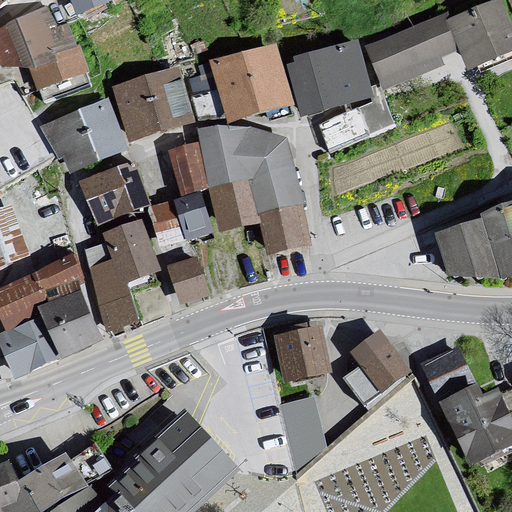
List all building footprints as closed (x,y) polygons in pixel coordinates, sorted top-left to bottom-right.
[(0,0),(0,20),(13,12),(4,0),(0,0)] [(4,0),(13,12),(31,0),(4,0)] [(108,0),(76,0),(85,18),(111,7),(108,0)] [(511,19),(505,2),(453,22),(468,60),(473,75),(511,59),(511,19)] [(468,60),(453,22),(450,15),(368,48),(386,93),(468,60)] [(45,16),(0,38),(0,70),(3,76),(28,75),(45,113),(94,92),(89,81),(66,33),(56,38),(45,16)] [(362,43),(289,65),(308,126),(381,103),(362,43)] [(244,54),(210,63),(229,126),(295,107),(278,45),(244,54)] [(180,68),(113,88),(130,145),(197,125),(180,68)] [(131,158),(107,104),(44,131),(67,185),(131,158)] [(218,127),(198,130),(200,144),(210,191),(250,182),(260,216),(304,206),(289,140),(251,130),(218,127)] [(200,144),(169,151),(182,198),(202,192),(210,191),(200,144)] [(136,162),(81,182),(97,226),(153,207),(136,162)] [(250,182),(210,191),(220,233),(262,224),(260,216),(250,182)] [(153,207),(161,248),(215,234),(202,192),(182,198),(153,207)] [(304,206),(260,216),(262,224),(269,257),(313,247),(304,206)] [(0,273),(30,263),(10,211),(0,214),(0,273)] [(511,213),(486,220),(488,225),(505,288),(511,286),(511,213)] [(143,225),(105,239),(107,246),(126,293),(157,281),(163,279),(143,225)] [(488,225),(440,240),(453,284),(505,288),(488,225)] [(126,293),(107,246),(86,255),(110,339),(160,322),(168,309),(163,289),(157,281),(126,293)] [(0,289),(0,317),(7,333),(42,318),(39,308),(83,291),(82,286),(86,284),(77,254),(0,289)] [(199,261),(170,271),(183,309),(212,299),(199,261)] [(39,308),(42,318),(62,360),(105,342),(83,291),(39,308)] [(7,333),(0,336),(0,349),(14,385),(62,360),(42,318),(7,333)] [(324,331),(275,340),(285,388),(333,379),(324,331)] [(350,357),(357,366),(384,400),(413,377),(382,334),(350,357)] [(427,372),(444,408),(480,391),(463,355),(427,372)] [(357,366),(338,381),(365,415),(384,400),(357,366)] [(480,391),(444,408),(474,472),(511,454),(511,417),(502,396),(490,402),(484,389),(480,391)] [(318,393),(284,398),(292,459),(326,454),(318,393)] [(120,496),(136,511),(203,511),(243,473),(188,418),(115,490),(120,496)] [(70,459),(22,489),(29,507),(16,511),(61,511),(119,475),(99,448),(74,465),(70,459)] [(12,466),(0,470),(0,511),(16,511),(29,507),(22,489),(12,466)] [(103,511),(136,511),(120,496),(103,511)]
